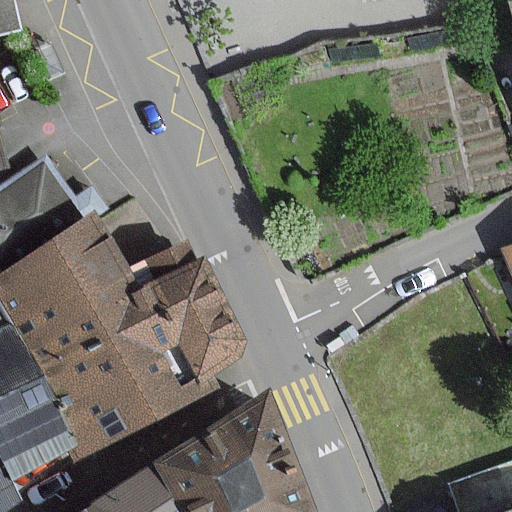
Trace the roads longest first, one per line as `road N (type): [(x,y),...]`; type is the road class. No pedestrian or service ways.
road 1 (tertiary): [(110,0),(272,331)]
road 2 (residential): [(43,511),(285,360)]
road 3 (residential): [(511,211),(272,331)]
road 4 (tertiary): [(285,360),(350,511)]
